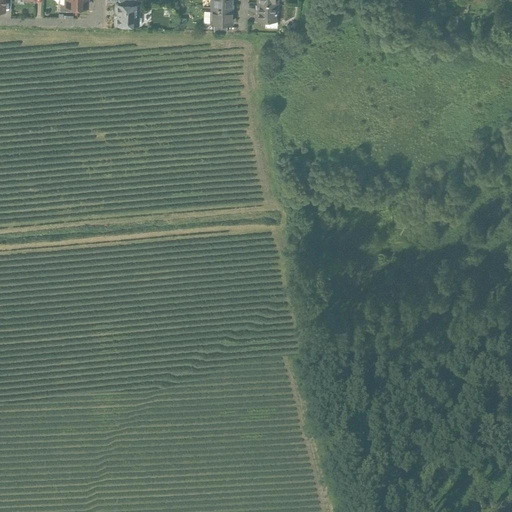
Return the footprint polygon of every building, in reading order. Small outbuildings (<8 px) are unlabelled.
[(213,0),(214,11),(210,10),(210,11),(222,12),(236,12),(236,0),(213,0)] [(288,12),(288,0),(262,0),(263,11),(288,12)] [(80,3),(64,2),(64,11),(70,11),(70,10),(80,10),(80,3)] [(20,25),(26,25),(26,33),(39,33),(39,22),(40,11),(40,7),(21,7),(20,25)] [(70,10),(70,11),(69,25),(92,25),(92,11),(80,10),(70,10)] [(222,21),(222,12),(210,11),(210,20),(216,21),(222,21)] [(0,42),(8,42),(8,28),(8,24),(0,23),(0,42)] [(268,24),(264,24),(262,26),(262,31),(263,33),(264,33),(263,38),(265,40),(275,40),(282,40),(283,25),(283,24),(268,24)] [(92,25),(69,25),(69,38),(69,39),(75,39),(91,39),(92,25)] [(236,37),(238,35),(238,29),(232,29),(216,28),(216,43),(235,43),(236,37)] [(142,52),(142,39),(140,39),(122,39),(119,39),(119,58),(127,59),(129,60),(132,60),(133,59),(145,59),(145,52),(142,52)] [(275,45),(265,45),(263,46),(263,50),(261,52),(261,56),(280,57),(280,48),(280,47),(282,47),(282,40),(275,40),(275,45)] [(237,58),(237,52),(235,50),(235,43),(216,43),(215,58),(219,58),(232,58),(237,58)] [(232,58),(219,58),(218,68),(231,68),(232,58)]
